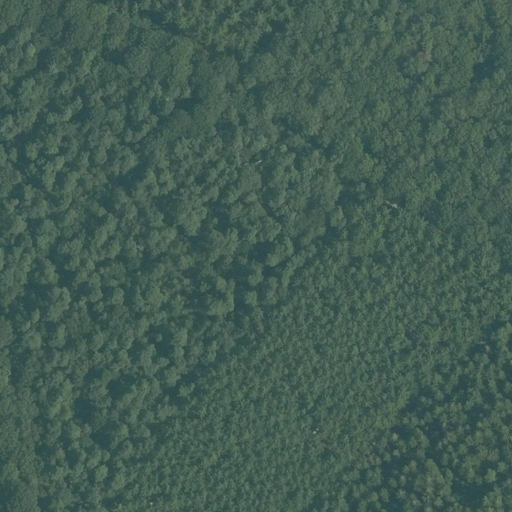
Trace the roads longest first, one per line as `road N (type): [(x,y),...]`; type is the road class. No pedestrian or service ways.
road 1 (track): [(511,279),(225,88)]
road 2 (track): [(225,88),(0,4)]
